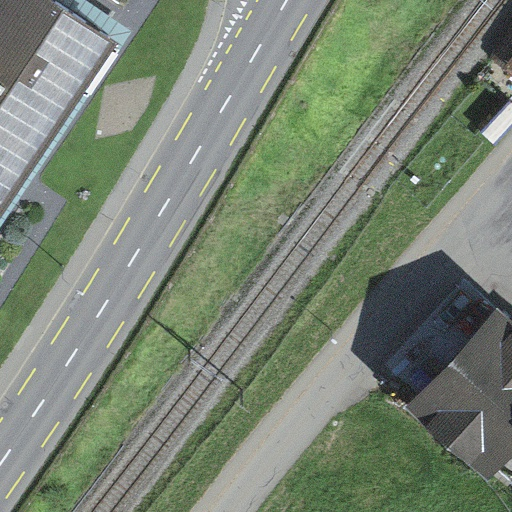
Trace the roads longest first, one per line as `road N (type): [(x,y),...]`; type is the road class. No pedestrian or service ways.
road 1 (primary): [(288,0),(0,463)]
road 2 (residential): [(511,180),(230,511)]
